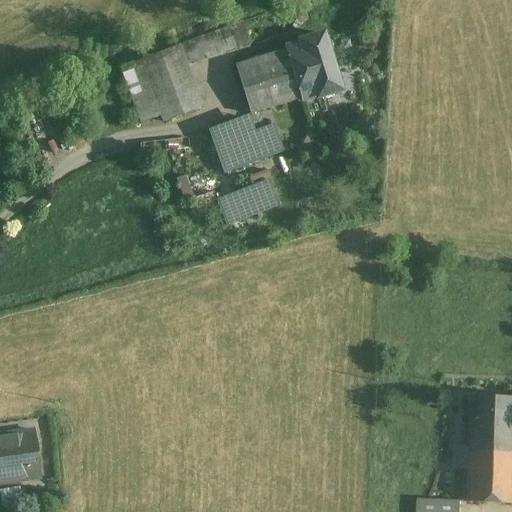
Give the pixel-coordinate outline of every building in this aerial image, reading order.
[(230,36),(124,77),(144,129),(160,123),(163,132),(206,115),(189,73),(237,54),(230,36)] [(233,69),(249,117),(339,88),(323,39),(233,69)] [(245,121),(209,134),(225,176),(281,154),(271,127),(250,135),(245,121)] [(265,185),(216,204),(226,231),(275,212),(265,185)] [(511,402),(470,401),(468,506),(511,507),(511,402)] [(29,421),(0,424),(0,472),(36,468),(29,421)] [(458,511),(459,504),(417,503),(416,511),(458,511)]
